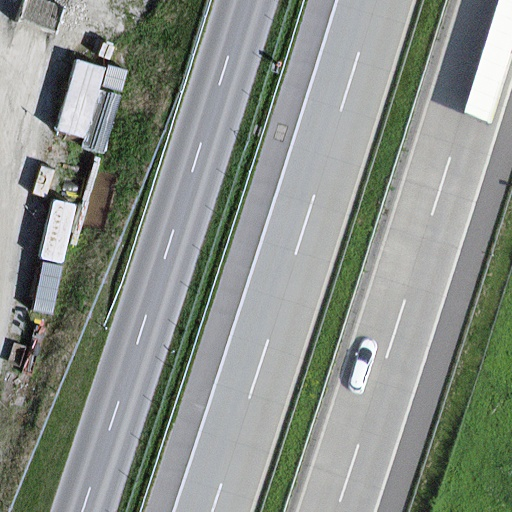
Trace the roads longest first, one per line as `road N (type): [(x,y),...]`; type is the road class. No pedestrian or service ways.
road 1 (motorway): [(336,511),(497,0)]
road 2 (motorway): [(373,0),(212,511)]
road 3 (unclassified): [(255,0),(97,511)]
